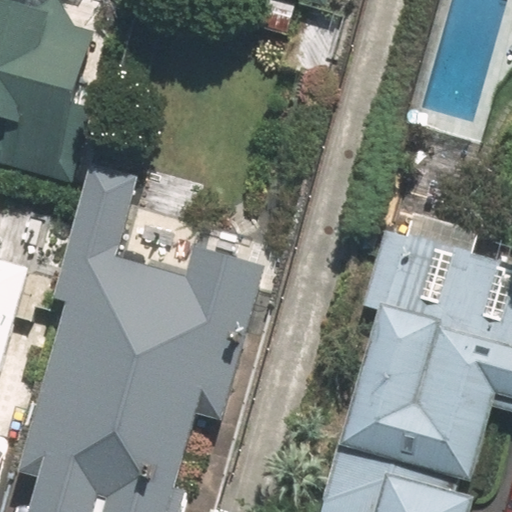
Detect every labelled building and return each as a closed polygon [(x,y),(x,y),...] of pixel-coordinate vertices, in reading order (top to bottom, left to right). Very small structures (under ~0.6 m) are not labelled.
[(117,31),(13,0),(0,0),(0,119),(6,121),(0,138),(0,161),(71,183),(117,31)] [(336,0),(297,0),(334,9),(336,0)] [(184,511),(207,427),(228,432),(271,263),(203,246),(195,275),(129,258),(149,178),(105,167),(69,306),(76,307),(33,477),(58,484),(50,511),(184,511)] [(511,264),(416,238),(397,306),(394,305),(354,447),(487,484),(511,395),(511,264)] [(0,407),(46,254),(0,240),(0,407)] [(354,511),(485,511),(490,497),(369,463),(354,511)]
